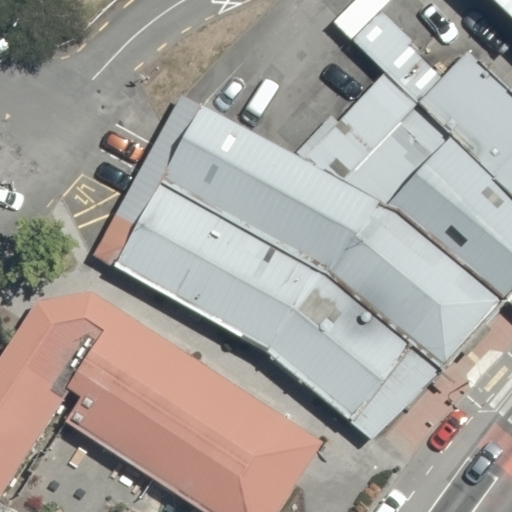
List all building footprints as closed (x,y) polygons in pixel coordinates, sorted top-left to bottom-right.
[(511,0),(488,0),(511,22),(511,0)] [(385,74),(511,198),(511,95),(468,54),(442,80),(410,47),(414,43),(382,12),(352,42),(385,74)] [(506,301),(511,294),(511,198),(385,74),(339,123),(331,117),(297,154),(304,160),(303,161),(399,211),(506,301)] [(442,371),(506,301),(399,211),(303,161),(183,95),(140,172),(327,276),(442,371)] [(373,443),(442,371),(327,276),(140,172),(92,257),(267,354),(373,443)] [(0,498),(70,393),(81,399),(66,423),(203,511),(281,511),(323,444),(289,421),(92,293),(37,304),(0,360),(0,498)]
